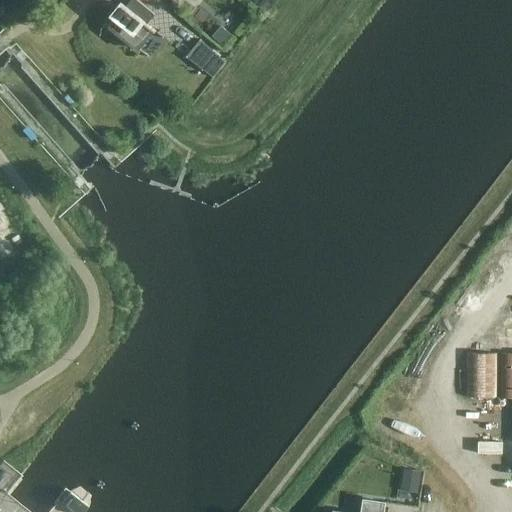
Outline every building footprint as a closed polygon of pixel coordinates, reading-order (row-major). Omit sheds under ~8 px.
[(156,15),(137,0),(133,0),(127,8),(123,5),(115,15),(119,18),(111,28),(119,34),(118,36),(129,45),(131,43),(139,50),(154,31),(156,33),(156,32),(147,24),(154,15),(155,16),(156,15)] [(212,37),(223,45),(231,35),(221,26),(212,37)] [(187,56),(203,69),(217,53),(200,39),(187,56)] [(498,354),(467,353),(467,398),(497,398),(498,354)] [(501,399),(511,398),(511,353),(501,353),(501,399)] [(511,454),(490,458),(493,479),(511,475),(511,454)] [(421,471),(404,469),(401,491),(418,493),(421,471)] [(85,511),(88,510),(92,496),(80,487),(71,491),(66,488),(55,502),(56,505),(49,511),(85,511)] [(384,511),(386,503),(366,500),(363,511),(340,511),(336,511),(335,511),(384,511)]
